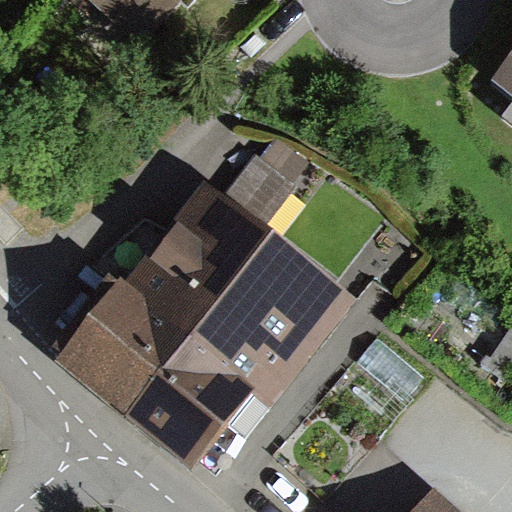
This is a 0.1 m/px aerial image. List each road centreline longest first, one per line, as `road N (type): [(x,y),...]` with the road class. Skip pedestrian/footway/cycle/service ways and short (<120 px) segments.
road 1 (residential): [(330,0),(355,32),(398,43),(440,26),(457,0)]
road 2 (tertiary): [(0,338),(104,443)]
